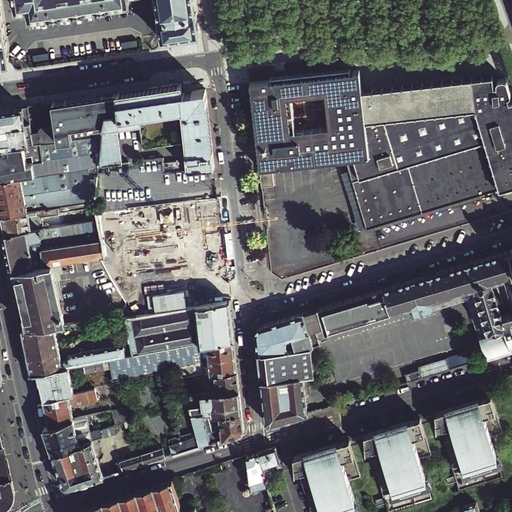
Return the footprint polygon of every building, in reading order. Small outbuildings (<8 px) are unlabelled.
[(0,0),(0,64),(9,63),(9,62),(11,62),(10,60),(7,41),(1,5),(2,5),(1,0),(0,0)] [(14,0),(16,11),(28,9),(30,20),(130,6),(129,0),(14,0)] [(158,0),(161,18),(159,18),(162,38),(163,40),(164,40),(164,41),(199,35),(199,34),(201,34),(198,12),(197,12),(195,0),(158,0)] [(369,156),(362,90),(360,70),(290,79),(289,78),(287,74),(275,75),(274,79),(274,80),(273,81),(251,83),(261,168),(273,167),(354,158),(369,156)] [(369,156),(354,158),(372,218),(498,180),(500,187),(501,190),(511,186),(511,100),(510,101),(509,97),(510,96),(511,95),(511,93),(509,86),(508,81),(507,80),(505,79),(503,79),(501,80),(499,80),(498,82),(498,83),(497,85),(494,85),(493,76),(362,90),(369,156)] [(143,142),(186,137),(184,115),(183,92),(182,84),(118,93),(118,109),(106,111),(103,138),(100,164),(113,163),(118,124),(141,121),(143,142)] [(184,115),(186,137),(188,160),(188,170),(209,167),(215,166),(206,88),(183,92),(184,115)] [(33,132),(35,143),(103,138),(106,111),(118,109),(118,93),(53,102),(56,125),(43,127),(40,129),(41,131),(33,132)] [(24,144),(35,143),(33,132),(30,105),(0,109),(0,137),(22,134),(24,144)] [(22,134),(0,137),(0,157),(43,152),(24,144),(22,134)] [(103,138),(35,143),(24,144),(43,152),(44,163),(36,164),(35,164),(36,176),(23,177),(27,197),(32,196),(34,211),(57,208),(95,202),(100,164),(103,138)] [(0,157),(0,168),(29,165),(28,157),(35,156),(36,164),(44,163),(43,152),(0,157)] [(372,218),(354,158),(347,160),(367,227),(500,187),(498,180),(372,218)] [(188,160),(175,162),(176,171),(188,170),(188,160)] [(175,162),(164,163),(165,172),(176,171),(175,162)] [(29,165),(0,168),(0,180),(23,177),(36,176),(35,164),(29,165)] [(275,185),(273,167),(261,168),(263,186),(275,185)] [(23,177),(0,180),(0,215),(2,216),(34,211),(32,196),(27,197),(23,177)] [(57,208),(57,214),(90,210),(92,221),(98,220),(97,212),(95,202),(57,208)] [(2,216),(5,234),(38,229),(38,224),(34,225),(32,218),(37,217),(57,214),(57,208),(34,211),(2,216)] [(92,221),(82,222),(83,233),(99,230),(98,220),(92,221)] [(32,242),(42,241),(44,238),(61,235),(62,234),(62,232),(66,231),(66,230),(65,225),(38,229),(5,234),(4,234),(12,271),(15,270),(51,264),(100,256),(103,255),(101,239),(43,248),(33,249),(32,242)] [(43,248),(42,241),(32,242),(33,249),(43,248)] [(511,252),(511,250),(318,308),(326,334),(411,308),(415,320),(433,314),(432,311),(430,303),(473,289),(489,336),(495,356),(511,350),(511,252)] [(65,324),(51,264),(15,270),(28,328),(56,325),(65,324)] [(480,339),(489,336),(473,289),(430,303),(432,311),(467,300),(480,339)] [(230,300),(135,316),(129,317),(133,352),(134,355),(200,342),(201,346),(210,344),(235,338),(230,300)] [(317,374),(312,347),(321,344),(317,331),(310,333),(304,313),(262,325),(256,332),(266,421),(271,425),(310,413),(306,376),(317,374)] [(62,360),(56,325),(28,328),(23,329),(33,375),(39,373),(64,369),(63,363),(62,360)] [(206,379),(217,375),(238,367),(235,338),(210,344),(211,351),(208,351),(209,363),(204,364),(205,372),(206,379)] [(200,342),(134,355),(126,357),(112,359),(116,382),(183,365),(203,360),(204,364),(209,363),(208,351),(211,351),(210,344),(201,346),(200,342)] [(64,369),(75,366),(98,362),(112,359),(126,357),(126,353),(124,347),(69,356),(68,359),(68,361),(63,363),(64,369)] [(407,374),(409,382),(451,369),(448,359),(420,368),(420,369),(407,374)] [(183,365),(185,377),(202,373),(205,372),(204,364),(203,360),(183,365)] [(64,369),(39,373),(43,393),(48,392),(50,399),(93,389),(93,388),(96,387),(105,385),(104,379),(101,379),(101,378),(79,383),(75,366),(64,369)] [(238,367),(217,375),(217,379),(219,391),(241,389),(238,367)] [(204,382),(217,379),(217,375),(206,379),(205,372),(202,373),(204,382)] [(99,401),(96,387),(93,388),(93,389),(50,399),(50,402),(46,402),(51,426),(75,419),(73,406),(99,401)] [(221,413),(243,411),(241,389),(219,391),(203,393),(204,406),(192,407),(194,416),(205,415),(221,413)] [(492,395),(480,399),(488,401),(493,420),(499,418),(492,395)] [(447,409),(470,485),(503,475),(491,436),(503,432),(499,418),(493,420),(488,401),(480,399),(447,409)] [(128,405),(115,409),(119,424),(133,420),(128,405)] [(460,489),(470,485),(447,409),(436,413),(455,475),(447,477),(449,483),(457,481),(460,489)] [(245,429),(243,411),(221,413),(205,415),(194,416),(197,430),(200,447),(242,434),(245,429)] [(75,419),(51,426),(45,428),(53,453),(93,440),(88,416),(75,419)] [(422,441),(428,439),(421,417),(410,421),(416,422),(422,441)] [(367,434),(390,510),(432,497),(420,457),(432,453),(428,439),(422,441),(416,422),(410,421),(367,434)] [(443,437),(440,426),(431,429),(433,439),(443,437)] [(0,428),(0,508),(9,506),(15,495),(0,428)] [(97,436),(97,439),(105,436),(103,429),(99,430),(100,435),(97,436)] [(200,447),(197,430),(184,434),(187,451),(200,447)] [(187,451),(184,434),(179,436),(177,437),(180,453),(187,451)] [(390,510),(367,434),(365,434),(384,497),(376,500),(378,505),(386,503),(389,510),(390,510)] [(170,439),(173,455),(180,453),(177,437),(170,439)] [(351,463),(357,461),(350,439),(339,443),(345,445),(351,463)] [(69,487),(71,487),(105,476),(93,440),(53,453),(64,484),(64,485),(66,487),(69,487)] [(345,445),(339,443),(294,457),(297,467),(311,511),(358,511),(349,479),(361,476),(357,461),(351,463),(345,445)] [(164,447),(142,454),(145,464),(166,457),(164,447)] [(276,447),(259,452),(263,467),(264,467),(267,476),(272,474),(269,465),(280,461),(276,447)] [(363,469),(373,467),(368,448),(358,451),(363,469)] [(269,485),(263,467),(259,452),(247,455),(252,492),(269,485)] [(122,460),(125,470),(145,464),(142,454),(122,460)] [(87,504),(86,505),(84,505),(82,506),(80,507),(79,508),(78,508),(75,511),(182,511),(182,510),(172,478),(87,504)] [(478,511),(476,502),(463,506),(462,509),(462,511),(478,511)]
